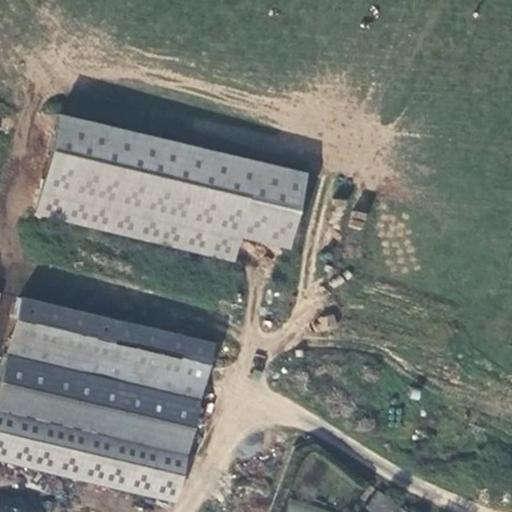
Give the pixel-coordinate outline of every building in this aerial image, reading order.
[(306,168),(54,108),(29,212),(230,260),(236,235),(287,247),(306,168)] [(209,338),(18,293),(0,367),(0,455),(172,496),(209,338)] [(335,316),(317,316),(317,330),(336,329),(335,316)] [(404,511),(378,490),(364,508),(369,511),(404,511)] [(0,511),(40,511),(42,499),(0,494),(0,511)] [(338,511),(339,511),(289,500),(286,511),(338,511)]
